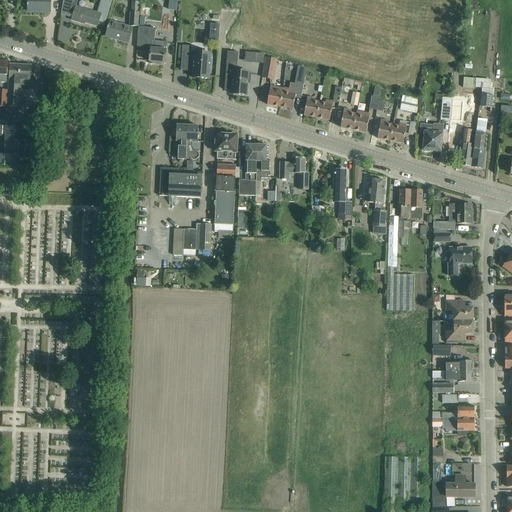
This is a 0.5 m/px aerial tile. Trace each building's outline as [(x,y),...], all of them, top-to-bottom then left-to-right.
[(27,0),(27,4),(27,6),(27,11),(50,12),(50,0),(27,0)] [(76,7),(75,10),(72,20),(80,22),(81,21),(97,26),(98,25),(104,27),(112,0),(100,0),(97,14),(76,7)] [(138,25),(139,13),(131,12),(130,24),(138,25)] [(108,27),(107,29),(108,29),(106,37),(128,43),(132,28),(110,22),(108,27)] [(156,29),(139,27),(138,36),(155,38),(156,29)] [(164,64),(165,54),(166,43),(152,41),(149,62),(151,62),(152,64),(155,64),(156,63),(164,64)] [(191,46),(182,46),(181,71),(181,70),(192,70),(192,78),(209,79),(211,54),(190,52),(191,46)] [(231,89),(231,94),(247,96),(248,83),(250,83),(251,73),(235,72),(236,60),(238,60),(238,52),(227,51),(224,90),(225,90),(225,89),(231,89)] [(263,78),(273,80),(277,59),(266,57),(263,78)] [(0,60),(0,74),(2,74),(1,79),(7,80),(7,74),(8,74),(8,61),(0,60)] [(31,66),(10,65),(7,107),(21,108),(22,91),(20,91),(20,90),(20,85),(30,85),(31,66)] [(343,82),(361,87),(362,82),(345,78),(343,82)] [(476,79),(475,88),(483,89),(491,90),(491,80),(476,79)] [(288,93),(283,91),(280,107),(293,110),(297,84),(290,83),(288,93)] [(280,107),(283,91),(277,90),(278,88),(270,87),(267,105),(280,107)] [(378,99),(380,89),(374,87),(372,97),(370,96),(368,109),(376,110),(377,103),(378,99)] [(353,92),(351,105),(358,106),(360,94),(353,92)] [(481,107),(493,108),(494,96),(483,95),(481,107)] [(402,96),(400,109),(411,112),(413,104),(418,105),(418,99),(402,96)] [(317,118),(320,103),(314,102),(314,99),(307,98),(304,116),(317,118)] [(442,120),(451,121),(453,101),(443,100),(442,120)] [(320,103),(317,118),(330,120),(333,102),(326,101),(325,104),(320,103)] [(455,102),(454,123),(462,124),(464,102),(455,102)] [(377,103),(376,110),(375,117),(381,118),(384,105),(377,103)] [(353,130),(356,115),(351,113),(351,111),(344,110),(340,128),(353,130)] [(356,115),(353,130),(366,133),(370,114),(362,113),(362,116),(356,115)] [(390,141),(393,126),(387,124),(388,122),(381,121),(377,139),(390,141)] [(398,127),(393,126),(390,141),(403,143),(407,125),(399,124),(398,127)] [(421,124),(420,134),(420,133),(425,134),(424,140),(423,150),(425,150),(426,152),(429,152),(431,151),(440,152),(441,142),(443,126),(434,125),(434,126),(421,125),(421,124)] [(186,157),(188,126),(177,125),(176,141),(181,142),(181,146),(178,146),(178,160),(186,161),(186,157)] [(198,126),(188,126),(186,157),(190,157),(192,160),(195,160),(198,157),(198,154),(192,150),(193,142),(198,142),(198,126)] [(474,146),(475,138),(471,137),(472,131),(464,130),(462,143),(463,144),(460,165),(471,167),(473,150),(474,146)] [(473,150),(471,167),(483,169),(485,152),(482,151),(484,133),(476,132),(475,138),(474,146),(473,150)] [(230,159),(230,166),(236,166),(236,160),(234,160),(235,152),(236,152),(237,135),(216,134),(216,144),(215,151),(218,151),(218,159),(230,159)] [(256,182),(257,146),(246,145),(245,181),(239,181),(239,197),(256,197),(256,182)] [(256,182),(256,197),(256,206),(261,206),(262,179),(270,179),(271,161),(268,161),(268,146),(257,146),(256,182)] [(308,190),(308,183),(308,173),(305,173),(306,159),(295,158),(294,164),(280,163),(280,179),(289,179),(289,173),(299,174),(299,190),(308,190)] [(216,192),(214,225),(233,226),(235,193),(236,166),(230,166),(218,165),(216,192)] [(162,196),(160,196),(201,198),(202,176),(181,175),(181,171),(163,171),(162,180),(162,196)] [(351,220),(351,214),(351,202),(345,202),(346,171),(334,171),(334,195),(339,195),(339,220),(351,220)] [(385,228),(385,221),(386,211),(382,211),(385,181),(370,180),(368,203),(375,203),(372,227),(385,228)] [(410,218),(411,191),(400,190),(399,207),(401,208),(401,218),(410,218)] [(411,191),(410,218),(421,219),(422,201),(422,191),(411,191)] [(457,205),(457,224),(471,224),(471,205),(457,205)] [(323,225),(324,207),(313,207),(312,224),(323,225)] [(389,217),(387,267),(386,309),(412,310),(411,276),(393,276),(394,268),(396,268),(398,238),(408,238),(408,222),(398,222),(399,217),(389,217)] [(199,231),(196,231),(184,230),(184,250),(196,251),(199,251),(211,251),(212,225),(200,225),(199,231)] [(451,234),(434,234),(434,243),(451,243),(451,234)] [(448,276),(457,276),(457,264),(472,264),(472,248),(449,248),(450,264),(448,264),(448,276)] [(511,260),(508,258),(502,267),(511,273),(511,260)] [(137,277),(136,285),(145,286),(146,278),(144,278),(137,277)] [(453,321),(473,321),(473,308),(461,308),(461,301),(446,302),(446,311),(448,311),(452,311),(452,315),(453,321)] [(473,321),(453,321),(453,327),(453,331),(448,331),(446,331),(446,341),(452,341),(462,341),(462,334),(473,334),(473,321)] [(432,356),(433,356),(444,356),(449,357),(449,347),(432,346),(432,356)] [(446,372),(473,371),(473,361),(446,362),(446,372)] [(474,382),(473,371),(446,372),(446,382),(474,382)] [(453,384),(433,384),(433,393),(453,393),(453,384)] [(446,419),(474,419),(474,406),(457,406),(457,412),(453,412),(453,413),(446,414),(446,419)] [(441,419),(432,419),(432,427),(442,427),(442,419),(441,419)] [(474,419),(446,419),(446,424),(449,424),(449,431),(458,431),(458,435),(459,436),(464,436),(466,435),(466,431),(474,431),(474,419)] [(421,460),(386,459),(384,511),(392,511),(393,508),(421,509),(421,460)] [(446,481),(432,481),(432,507),(447,507),(446,498),(474,498),(474,484),(465,485),(465,476),(455,476),(456,484),(446,484),(446,481)]
